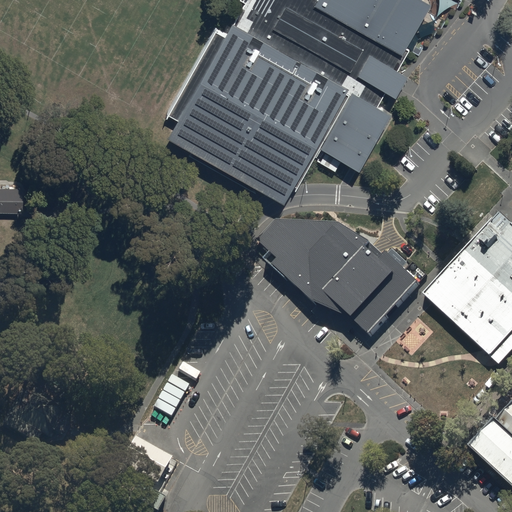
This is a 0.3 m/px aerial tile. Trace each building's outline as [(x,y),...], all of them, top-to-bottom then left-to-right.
[(230,0),(162,127),(276,188),(306,133),(353,158),(382,104),(376,99),(385,82),(406,44),(402,42),(424,0),(230,0)] [(503,185),(481,165),(462,187),(475,198),(476,196),(487,205),(490,201),(493,204),(500,195),(497,193),(503,185)] [(18,185),(0,184),(0,209),(17,210),(18,185)] [(511,334),(511,224),(498,212),(423,296),(432,304),(457,327),(491,358),(511,334)] [(337,224),(275,220),(257,240),(277,259),(271,267),(305,296),(313,304),(347,318),(371,337),(418,284),(384,254),(376,261),(364,249),(367,247),(369,244),(337,224)] [(431,320),(382,372),(444,430),(493,378),(431,320)] [(66,401),(22,376),(0,415),(0,424),(39,446),(47,432),(63,441),(70,429),(71,427),(56,418),(66,401)] [(511,402),(468,450),(511,489),(511,402)] [(173,458),(134,436),(120,462),(136,471),(158,484),(173,458)] [(154,511),(158,511),(166,498),(131,479),(122,495),(154,511)]
